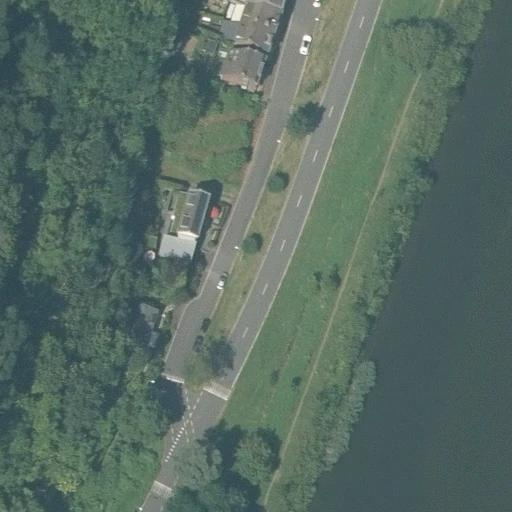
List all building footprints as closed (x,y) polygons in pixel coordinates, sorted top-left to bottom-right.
[(234,0),(234,3),(244,6),(279,18),(282,14),(283,9),(282,5),(282,0),(234,0)] [(279,18),(244,6),(238,27),(272,38),(279,18)] [(231,45),(265,59),(272,38),(238,27),(231,45)] [(219,79),(254,91),(263,65),(227,53),(219,79)] [(200,260),(204,247),(204,246),(196,244),(208,203),(179,194),(172,218),(174,219),(169,237),(177,239),(173,251),(200,260)] [(125,306),(114,339),(144,350),(155,315),(125,306)] [(89,415),(98,419),(104,404),(95,401),(89,415)]
